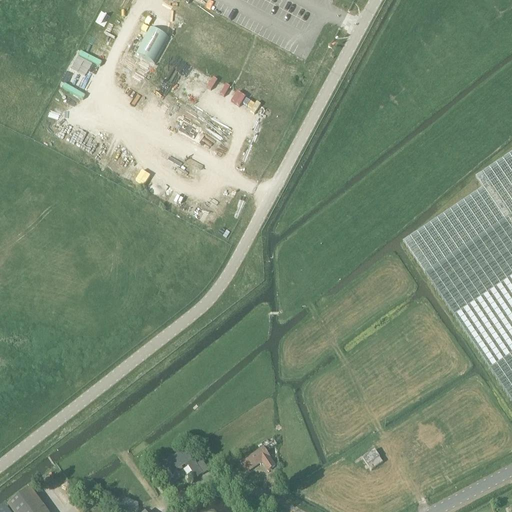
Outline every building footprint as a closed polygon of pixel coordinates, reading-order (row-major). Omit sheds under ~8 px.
[(511,153),(476,178),(483,189),(404,242),(480,356),(511,403),(511,153)] [(266,453),(277,445),(271,437),(257,446),(260,451),(258,452),(241,463),(247,473),(262,463),(267,471),(275,467),(266,453)] [(196,479),(203,474),(193,460),(192,461),(185,450),(164,464),(155,469),(159,476),(168,470),(171,475),(185,466),(186,468),(188,466),(196,479)] [(47,511),(30,489),(8,506),(12,511),(47,511)] [(138,511),(138,505),(138,503),(127,500),(119,506),(119,511),(138,511)]
